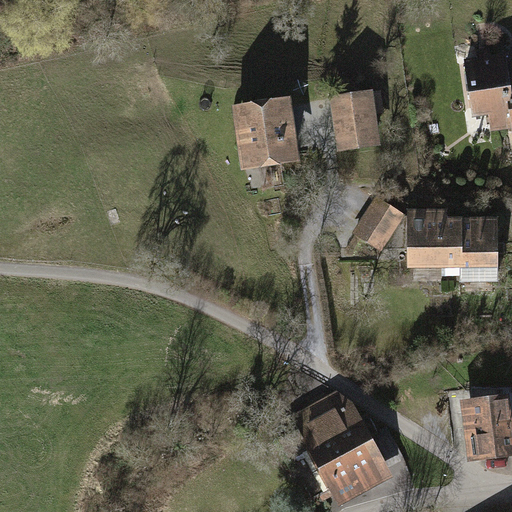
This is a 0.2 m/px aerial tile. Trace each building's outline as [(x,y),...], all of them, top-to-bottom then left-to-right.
[(511,125),(511,123),(511,75),(487,76),(488,125),(511,125)] [(384,89),(341,93),(345,147),(388,143),(384,89)] [(238,103),(250,168),(302,159),(300,146),(325,142),(317,99),(303,101),(301,92),(238,103)] [(363,237),(392,253),(413,214),(385,198),(363,237)] [(425,274),(471,274),(472,220),(426,220),(425,274)] [(511,221),(472,220),(471,274),(511,275),(511,221)] [(511,438),(506,394),(471,399),(478,457),(511,452),(511,438)] [(346,402),(297,428),(337,502),(386,476),(346,402)]
